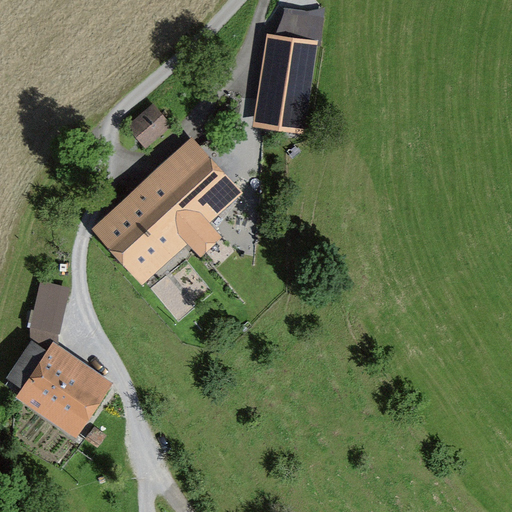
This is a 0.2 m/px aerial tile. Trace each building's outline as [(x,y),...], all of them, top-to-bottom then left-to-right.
[(274,38),(261,122),(298,128),(311,44),(274,38)] [(155,106),(130,127),(145,144),(169,123),(155,106)] [(234,211),(220,196),(229,188),(194,150),(106,229),(141,268),(183,231),(197,247),(223,223),(222,222),(234,211)] [(42,288),(33,325),(56,330),(64,294),(42,288)] [(19,394),(68,428),(97,386),(33,343),(9,377),(24,387),(19,394)] [(94,428),(87,437),(98,444),(104,436),(94,428)]
